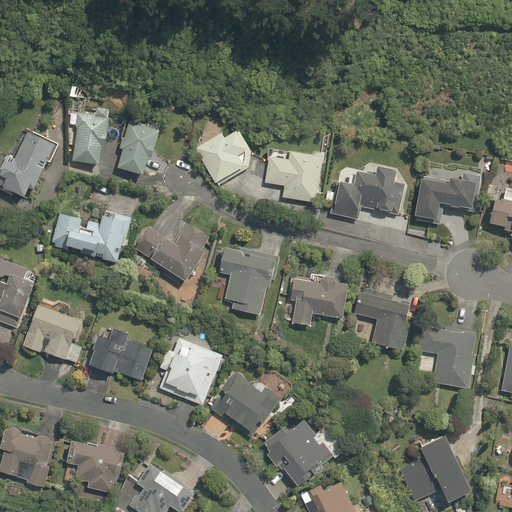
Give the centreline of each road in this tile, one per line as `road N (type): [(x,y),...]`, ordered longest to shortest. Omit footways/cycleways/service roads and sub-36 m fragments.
road 1 (residential): [(272,511),(234,466),(183,432),(0,375)]
road 2 (residential): [(478,277),(345,233),(215,209),(186,189)]
road 3 (track): [(511,36),(452,41),(398,33),(354,0)]
